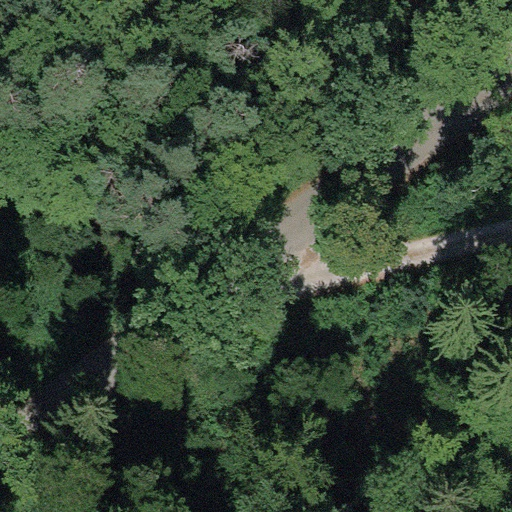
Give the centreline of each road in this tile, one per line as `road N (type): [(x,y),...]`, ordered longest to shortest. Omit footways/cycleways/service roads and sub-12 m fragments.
road 1 (unclassified): [(0,475),(511,98)]
road 2 (track): [(280,272),(511,227)]
